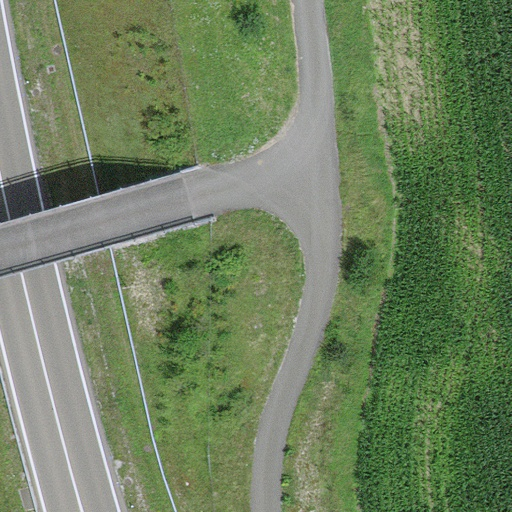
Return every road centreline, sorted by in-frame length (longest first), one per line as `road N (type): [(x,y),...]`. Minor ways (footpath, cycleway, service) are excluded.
road 1 (track): [(265,511),(280,401),(319,241),(300,173)]
road 2 (track): [(300,173),(0,267)]
road 3 (primary): [(0,239),(75,511)]
road 4 (track): [(300,173),(287,0)]
